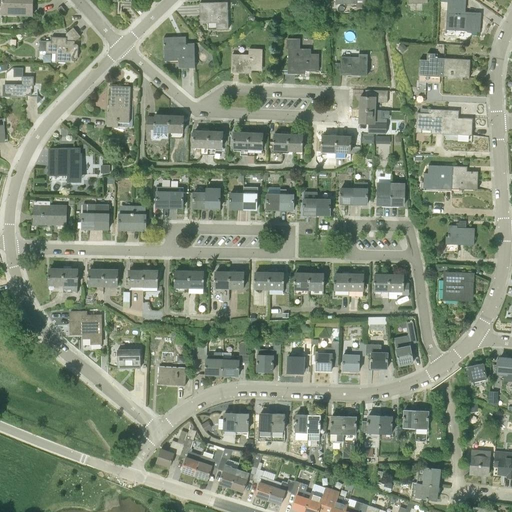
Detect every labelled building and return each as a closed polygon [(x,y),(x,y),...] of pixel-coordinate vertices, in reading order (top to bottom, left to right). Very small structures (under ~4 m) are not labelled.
[(0,0),(1,15),(32,16),(32,0),(0,0)] [(457,29),(479,31),(480,14),(464,13),(465,0),(462,0),(448,0),(447,36),(457,37),(457,29)] [(217,30),(229,29),(228,2),(200,3),(200,23),(209,23),(210,30),(217,30)] [(66,11),(61,6),(57,9),(62,15),(66,11)] [(73,42),(80,37),(73,28),(66,34),(66,37),(52,37),(51,41),(40,41),(39,50),(46,51),(46,54),(56,54),(56,60),(76,62),(76,59),(78,58),(78,57),(78,46),(78,45),(77,45),(77,44),(76,44),(75,44),(73,42)] [(195,68),(195,58),(194,43),(186,43),(186,37),(164,38),(164,60),(179,59),(179,68),(195,68)] [(304,49),(297,48),(297,40),(289,40),(288,73),(301,74),(301,71),(319,71),(319,54),(304,53),(304,49)] [(402,43),(398,47),(403,53),(408,49),(402,43)] [(245,69),(261,70),(262,50),(250,50),(250,56),(233,55),(232,72),(245,72),(245,69)] [(443,77),(444,58),(435,58),(436,54),(428,53),(427,60),(420,60),(419,75),(443,77)] [(340,75),(367,76),(368,54),(359,54),(359,57),(341,57),(340,75)] [(444,58),(443,77),(447,77),(447,79),(463,80),(463,78),(470,78),(470,59),(470,61),(458,61),(458,59),(444,58)] [(33,84),(33,75),(29,75),(29,72),(23,72),(23,68),(13,68),(6,73),(6,87),(6,97),(25,97),(25,95),(30,95),(30,97),(37,97),(37,103),(39,103),(42,99),(39,96),(38,96),(38,84),(33,84)] [(129,123),(131,87),(111,86),(110,111),(108,111),(107,126),(118,127),(119,122),(129,123)] [(387,102),(388,91),(365,90),(365,97),(361,96),(360,110),(375,110),(375,102),(387,102)] [(445,110),(430,109),(429,113),(420,113),(417,113),(416,127),(422,127),(422,130),(444,131),(445,110)] [(375,118),(375,110),(360,110),(360,123),(374,123),(374,130),(387,130),(387,118),(375,118)] [(445,110),(444,131),(451,132),(451,135),(472,136),(473,118),(463,118),(463,119),(458,119),(459,111),(445,110)] [(170,116),(156,115),(156,119),(148,119),(147,130),(152,130),(152,134),(161,134),(163,134),(169,135),(170,116)] [(183,135),(184,116),(170,116),(169,135),(183,135)] [(208,147),(209,131),(195,131),(194,147),(208,147)] [(222,148),(223,132),(209,131),(208,147),(222,148)] [(248,149),(249,133),(235,132),(234,148),(248,149)] [(262,149),(263,133),(249,133),(248,149),(262,149)] [(288,150),(289,134),(275,134),(274,150),(288,150)] [(302,151),(303,135),(289,134),(288,150),(302,151)] [(336,158),(337,136),(323,136),(322,152),(327,152),(327,158),(336,158)] [(350,153),(351,137),(337,136),(336,152),(350,153)] [(82,174),(82,173),(83,173),(83,152),(81,152),(81,146),(51,146),(50,178),(64,178),(64,172),(69,172),(69,174),(70,175),(71,176),(71,177),(72,178),(73,178),(74,179),(75,179),(77,179),(78,179),(79,178),(80,178),(81,177),(81,176),(82,175),(82,174)] [(86,173),(98,173),(98,163),(94,163),(94,157),(85,157),(86,173)] [(452,189),(453,166),(428,165),(428,173),(424,173),(424,182),(430,182),(430,188),(452,189)] [(453,166),(452,189),(452,186),(460,187),(460,189),(478,190),(478,171),(471,171),(471,172),(467,172),(467,166),(453,166)] [(391,205),(391,178),(378,178),(378,189),(377,204),(391,205)] [(405,183),(392,182),(391,182),(391,205),(404,205),(405,183)] [(367,204),(368,189),(368,183),(354,183),(354,189),(354,204),(367,204)] [(170,207),(170,187),(157,187),(157,192),(156,207),(170,207)] [(184,192),(183,192),(183,187),(170,187),(170,207),(183,208),(184,192)] [(220,208),(220,188),(207,187),(207,193),(207,208),(220,208)] [(354,204),(354,189),(341,188),(341,204),(354,204)] [(294,195),(289,195),(286,189),(281,189),(280,194),(280,210),(294,210),(294,195)] [(317,217),(317,199),(317,192),(304,191),(304,214),(303,214),(302,217),(317,217)] [(207,208),(207,193),(194,193),(193,208),(207,208)] [(243,209),(244,194),(230,193),(230,209),(243,209)] [(257,209),(257,194),(244,194),(243,209),(257,209)] [(280,210),(280,194),(267,194),(267,209),(280,210)] [(331,199),(317,199),(317,217),(330,217),(331,199)] [(96,214),(96,204),(83,204),(83,213),(82,229),(96,229),(96,214)] [(109,229),(109,214),(109,204),(96,204),(96,214),(96,229),(109,229)] [(133,230),(133,206),(120,205),(119,214),(119,229),(133,230)] [(35,206),(34,224),(66,224),(66,206),(35,206)] [(146,206),(144,206),(133,206),(133,230),(146,230),(146,215),(146,206)] [(475,228),(466,228),(466,223),(457,223),(457,225),(448,225),(448,236),(446,236),(445,244),(446,244),(445,252),(458,252),(458,244),(474,245),(475,228)] [(64,284),(64,280),(64,269),(50,269),(50,287),(60,287),(64,287),(64,284)] [(78,284),(78,279),(78,269),(64,269),(64,280),(64,284),(64,287),(64,293),(78,293),(78,284)] [(104,285),(104,270),(90,269),(90,285),(104,285)] [(118,286),(118,270),(104,270),(104,285),(118,286)] [(144,290),(144,270),(130,270),(130,290),(144,290)] [(158,290),(158,271),(144,270),(144,290),(158,290)] [(189,292),(190,271),(176,271),(175,291),(189,292)] [(203,292),(204,271),(190,271),(189,292),(203,292)] [(230,288),(230,272),(216,272),(216,288),(216,294),(222,294),(221,301),(229,301),(230,288)] [(244,288),(244,272),(230,272),(230,288),(244,288)] [(269,289),(270,273),(256,272),(255,288),(269,289)] [(474,273),(464,273),(444,272),(444,290),(443,300),(461,301),(461,299),(473,299),(473,281),(474,281),(474,273)] [(283,293),(284,273),(270,273),(269,289),(270,289),(270,293),(283,293)] [(309,289),(310,273),(296,273),(295,289),(309,289)] [(323,290),(324,274),(310,273),(309,289),(323,290)] [(349,295),(350,274),(336,274),(335,290),(343,290),(342,295),(349,295)] [(363,290),(364,274),(350,274),(349,295),(356,296),(356,290),(363,290)] [(389,298),(390,275),(376,274),(375,293),(382,293),(382,297),(389,298)] [(403,282),(404,280),(404,275),(390,275),(389,298),(397,298),(397,294),(409,294),(409,283),(405,284),(404,282),(403,282)] [(102,343),(102,325),(101,318),(87,318),(86,312),(70,312),(70,321),(68,321),(68,337),(80,336),(80,334),(83,334),(83,348),(92,348),(92,344),(102,344),(102,347),(102,343)] [(417,342),(413,321),(406,322),(408,335),(394,338),(396,347),(400,365),(414,362),(410,344),(417,342)] [(339,367),(340,341),(332,341),(332,348),(325,347),(325,354),(317,353),(317,370),(333,370),(333,367),(339,367)] [(367,352),(367,342),(360,342),(360,349),(353,348),(353,355),(344,354),(343,370),(359,371),(360,355),(366,356),(367,352)] [(381,344),(367,344),(367,352),(371,353),(371,360),(372,360),(371,368),(387,368),(388,361),(388,353),(381,353),(381,344)] [(207,355),(207,347),(194,347),(193,358),(206,359),(207,355)] [(118,368),(141,367),(141,349),(118,350),(118,368)] [(273,372),(273,354),(274,351),(258,351),(258,371),(273,372)] [(222,375),(223,360),(223,356),(223,355),(207,355),(206,359),(206,374),(222,375)] [(239,376),(239,363),(239,356),(231,356),(223,356),(223,360),(222,375),(239,376)] [(288,375),(303,375),(304,357),(289,357),(288,375)] [(511,372),(511,358),(500,358),(500,360),(497,360),(496,372),(507,373),(507,372),(511,372)] [(484,363),(467,367),(469,375),(471,374),(473,382),(487,379),(484,363)] [(186,385),(187,368),(159,366),(158,384),(186,385)] [(489,403),(498,406),(498,392),(489,391),(489,403)] [(477,400),(469,402),(471,412),(479,411),(477,400)] [(416,431),(417,410),(405,410),(404,431),(416,431)] [(428,432),(429,411),(417,410),(416,431),(416,440),(427,441),(427,432),(428,432)] [(224,429),(224,430),(236,430),(237,413),(225,413),(224,419),(219,419),(219,429),(224,429)] [(236,430),(236,434),(242,434),(242,430),(248,431),(249,414),(237,413),(236,430)] [(272,441),(273,414),(261,413),(260,430),(259,430),(259,441),(272,441)] [(284,431),(285,414),(273,414),(272,441),(285,441),(285,431),(284,431)] [(308,432),(309,415),(297,414),(296,431),(308,432)] [(320,432),(320,415),(309,415),(308,432),(308,442),(320,442),(320,432)] [(380,437),(380,416),(368,415),(368,421),(363,421),(363,432),(368,432),(368,436),(380,437)] [(343,441),(344,416),(332,416),(332,433),(332,440),(343,441)] [(355,440),(356,417),(344,416),(343,441),(344,441),(343,458),(354,458),(355,440)] [(391,437),(392,416),(380,416),(380,437),(391,437)] [(208,421),(201,425),(206,431),(212,427),(208,421)] [(181,456),(190,429),(188,433),(182,430),(178,442),(172,440),(169,451),(161,449),(157,462),(170,467),(174,454),(181,456)] [(190,451),(196,431),(190,429),(181,456),(187,457),(182,471),(195,475),(199,462),(201,454),(190,451)] [(218,469),(225,448),(218,447),(214,458),(201,454),(199,462),(195,475),(208,480),(211,470),(212,467),(218,469)] [(229,460),(233,450),(225,449),(225,448),(218,469),(224,470),(222,474),(219,483),(231,487),(238,468),(226,464),(228,459),(229,460)] [(373,456),(373,448),(364,448),(364,456),(373,456)] [(471,474),(488,475),(490,452),(481,451),(480,455),(472,455),(471,474)] [(507,477),(511,477),(511,452),(495,451),(494,466),(499,466),(498,474),(508,475),(507,477)] [(260,462),(262,454),(255,453),(249,472),(238,468),(231,487),(244,492),(247,482),(248,478),(254,480),(257,469),(260,462)] [(425,468),(419,467),(417,482),(413,482),(439,485),(441,469),(425,468)] [(268,500),(275,480),(262,476),(264,471),(261,470),(257,469),(254,480),(260,482),(259,486),(256,496),(268,500)] [(292,492),(295,482),(289,480),(288,483),(283,481),(282,482),(275,480),(268,500),(281,504),(285,495),(286,490),(292,492)] [(308,486),(295,482),(292,492),(297,494),(293,508),(304,511),(311,495),(311,494),(306,492),(308,486)] [(363,485),(355,482),(353,488),(361,491),(363,485)] [(393,484),(385,482),(382,490),(390,492),(393,484)] [(438,499),(439,485),(413,482),(411,496),(410,501),(421,504),(421,497),(438,499)] [(320,511),(324,511),(333,489),(326,487),(323,495),(322,495),(321,497),(313,494),(313,492),(312,492),(311,494),(311,495),(304,511),(318,511),(319,511),(320,511)] [(339,495),(340,491),(333,489),(324,511),(345,511),(348,505),(342,503),(344,497),(339,495)] [(365,511),(368,505),(357,501),(355,507),(348,505),(345,511),(365,511)] [(409,511),(410,510),(412,508),(414,503),(409,502),(407,509),(405,511),(409,511)]
